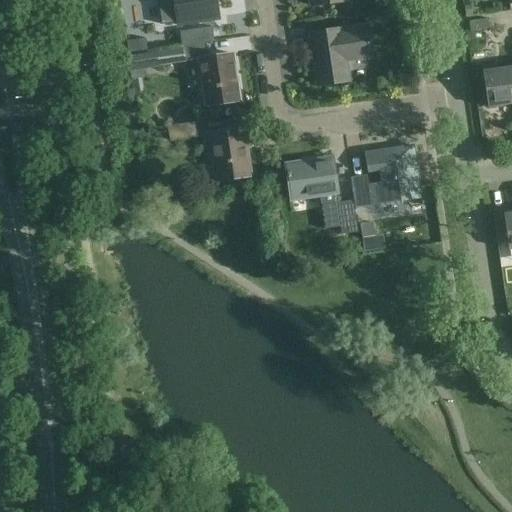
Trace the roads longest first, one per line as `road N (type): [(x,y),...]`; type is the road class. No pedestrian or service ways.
road 1 (tertiary): [(54,511),(45,317),(6,56)]
road 2 (tertiary): [(0,192),(53,511)]
road 3 (residential): [(455,102),(298,125),(271,116),(255,0)]
road 4 (residential): [(511,364),(490,327),(466,174)]
